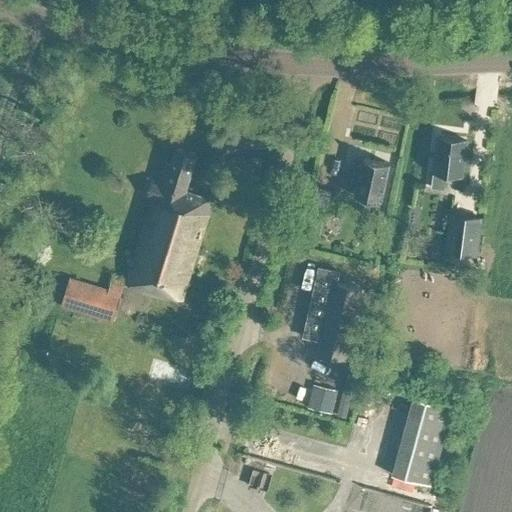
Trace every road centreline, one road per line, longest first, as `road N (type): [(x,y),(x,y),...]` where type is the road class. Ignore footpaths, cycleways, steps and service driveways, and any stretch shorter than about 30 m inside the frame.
road 1 (unclassified): [(187,511),(283,166),(301,63)]
road 2 (secondary): [(0,9),(146,43),(301,63)]
road 3 (secondary): [(301,63),(511,59)]
